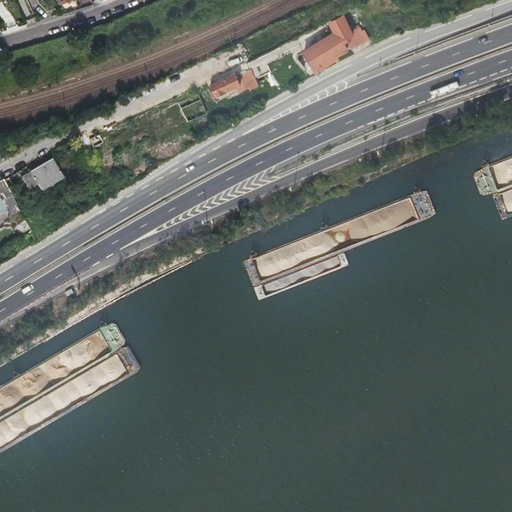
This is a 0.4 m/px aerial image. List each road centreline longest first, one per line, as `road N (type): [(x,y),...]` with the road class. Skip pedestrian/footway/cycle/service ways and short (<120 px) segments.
road 1 (primary): [(94,255),(284,153),(511,59)]
road 2 (primary): [(94,255),(121,254),(331,158),(511,91)]
road 3 (primary): [(511,3),(392,46),(258,117),(239,130),(231,150)]
road 4 (primary): [(511,34),(231,150)]
road 5 (primary): [(231,150),(0,283)]
road 6 (residential): [(127,0),(0,40)]
